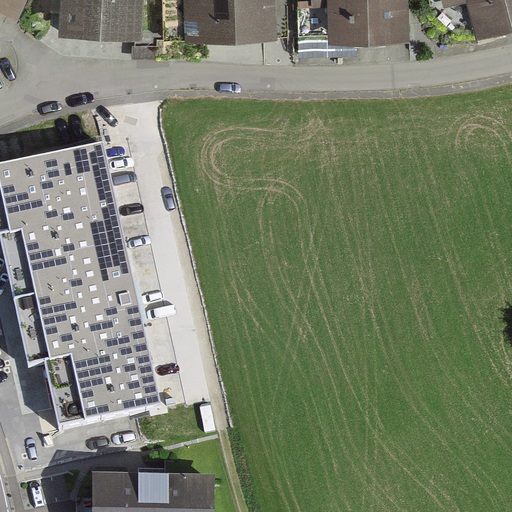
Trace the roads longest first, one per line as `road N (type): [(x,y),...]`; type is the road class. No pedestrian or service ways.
road 1 (residential): [(0,114),(135,81),(402,77),(511,60)]
road 2 (track): [(203,391),(219,414),(243,511)]
